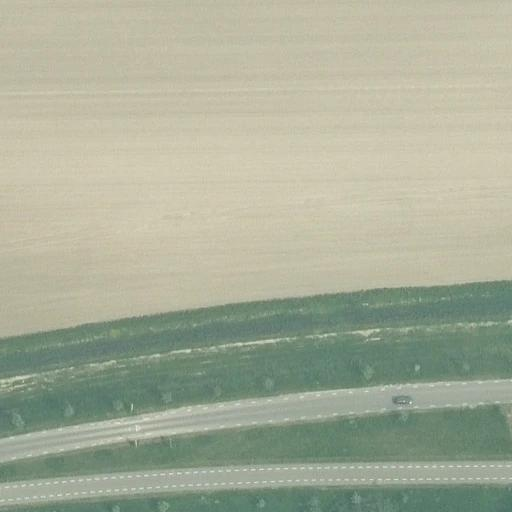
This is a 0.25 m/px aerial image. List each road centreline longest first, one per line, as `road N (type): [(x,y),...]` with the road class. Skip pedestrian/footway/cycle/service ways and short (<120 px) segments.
road 1 (tertiary): [(511,389),(330,403),(0,449)]
road 2 (unclassified): [(0,496),(205,480),(511,472)]
